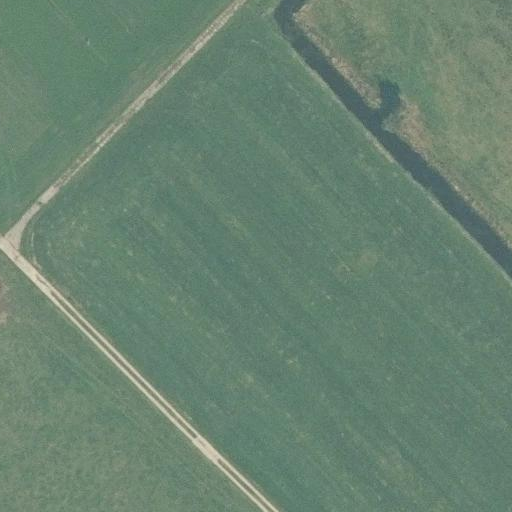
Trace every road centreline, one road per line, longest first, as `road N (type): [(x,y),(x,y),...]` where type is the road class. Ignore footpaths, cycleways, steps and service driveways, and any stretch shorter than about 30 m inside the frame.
road 1 (track): [(271,511),(0,242)]
road 2 (track): [(5,247),(244,0)]
